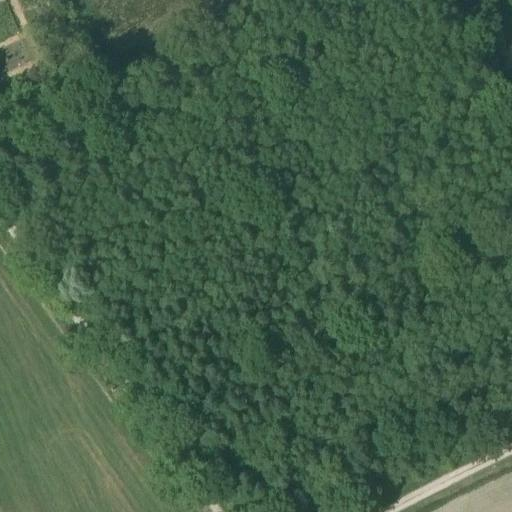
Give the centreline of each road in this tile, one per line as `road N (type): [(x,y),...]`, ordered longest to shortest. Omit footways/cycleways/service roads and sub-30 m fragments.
road 1 (track): [(0,216),(217,511)]
road 2 (track): [(385,511),(511,448)]
road 3 (track): [(511,125),(454,0)]
